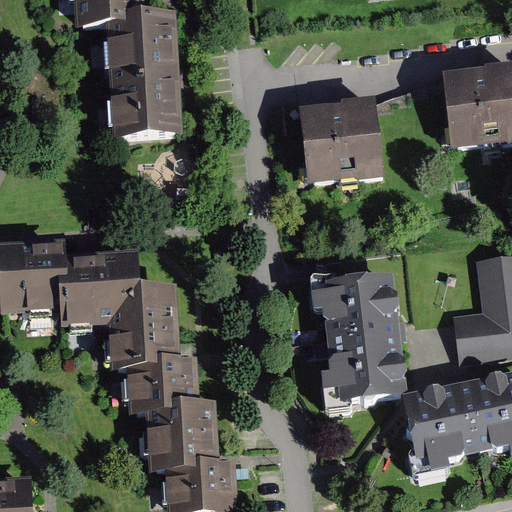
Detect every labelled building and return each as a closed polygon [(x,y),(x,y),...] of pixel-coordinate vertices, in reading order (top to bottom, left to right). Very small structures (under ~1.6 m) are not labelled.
[(150,0),(78,0),(80,37),(109,36),(114,144),(189,141),(184,19),(151,21),(150,0)] [(511,77),(452,81),(456,155),(511,151),(511,77)] [(391,111),(310,117),(316,202),(397,196),(391,111)] [(70,256),(2,260),(5,323),(75,320),(76,336),(113,334),(115,382),(128,381),(130,430),(150,429),(152,483),(170,482),(171,511),(243,511),(241,470),(226,471),(223,409),(203,410),(201,365),(185,366),(182,295),(148,296),(146,264),(71,268),(70,256)] [(511,260),(469,266),(476,319),(457,322),(462,362),(511,354),(511,260)] [(399,277),(325,285),(340,413),(413,405),(399,277)] [(511,390),(418,408),(433,487),(511,471),(511,390)] [(0,511),(35,511),(35,486),(0,487),(0,511)]
